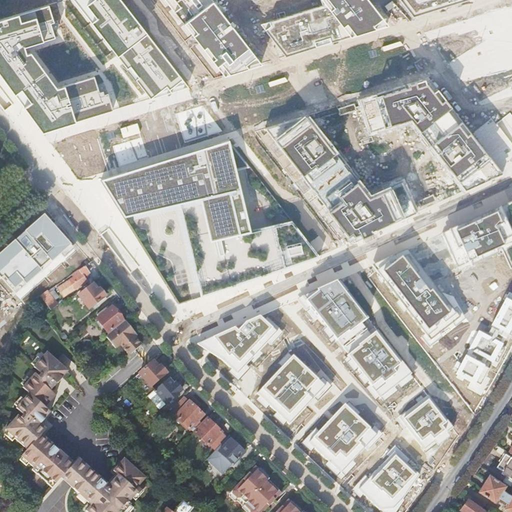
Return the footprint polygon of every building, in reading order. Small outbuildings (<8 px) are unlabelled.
[(120,0),(73,0),(150,98),(188,87),(120,0)] [(165,0),(224,76),(261,64),(211,0),(165,0)] [(368,0),(319,0),(322,5),(260,24),(285,57),(387,25),(368,0)] [(399,0),(413,17),(467,0),(399,0)] [(48,5),(0,19),(0,74),(42,132),(113,110),(108,93),(104,94),(103,91),(99,92),(94,76),(57,88),(30,52),(26,54),(24,47),(55,37),(50,23),(54,22),(48,5)] [(428,78),(359,99),(369,133),(409,120),(465,191),(503,174),(428,78)] [(352,242),(416,213),(402,181),(368,196),(355,179),(351,182),(346,175),(350,172),(342,162),(338,165),(333,158),(337,155),(306,115),(264,128),(305,180),(308,177),(314,184),(310,187),(318,197),(322,194),(327,201),(323,204),(352,242)] [(240,188),(229,139),(101,179),(124,217),(179,204),(201,297),(320,256),(291,220),(273,224),(250,230),(240,188)] [(511,202),(442,234),(457,268),(501,248),(510,269),(511,269),(511,202)] [(78,246),(52,214),(0,256),(0,277),(16,295),(78,246)] [(460,318),(407,250),(382,261),(384,264),(376,271),(430,341),(460,318)] [(384,264),(382,261),(372,266),(376,271),(384,264)] [(90,273),(85,266),(72,274),(74,278),(58,288),(63,297),(87,281),(84,277),(88,274),(90,273)] [(368,319),(339,281),(301,298),(336,342),(337,341),(342,337),(353,351),(348,355),(347,356),(380,398),(411,375),(377,331),(371,336),(361,324),(368,319)] [(78,295),(79,296),(86,304),(89,309),(106,296),(100,288),(97,290),(93,284),(78,295)] [(479,293),(481,294),(476,306),(483,309),(481,313),(495,319),(504,295),(482,287),(479,293)] [(511,294),(509,294),(492,326),(503,332),(501,337),(506,339),(511,328),(511,294)] [(86,304),(79,296),(75,300),(81,308),(86,304)] [(106,308),(97,315),(99,317),(97,318),(108,333),(124,320),(113,306),(108,310),(106,308)] [(277,333),(259,317),(197,345),(223,362),(237,376),(277,333)] [(136,350),(141,345),(135,337),(137,335),(125,321),(106,336),(116,348),(120,344),(129,355),(136,350)] [(479,332),(469,350),(493,363),(503,345),(479,332)] [(342,337),(337,341),(348,355),(353,351),(342,337)] [(43,356),(38,362),(37,363),(33,367),(40,373),(37,376),(34,374),(29,380),(24,386),(22,388),(29,394),(27,396),(20,404),(16,409),(23,415),(20,418),(18,416),(5,430),(7,432),(14,439),(27,450),(21,457),(22,457),(27,462),(34,468),(35,466),(40,471),(37,474),(38,475),(47,483),(50,479),(56,484),(61,478),(79,494),(87,501),(91,505),(85,511),(86,511),(123,511),(130,505),(131,504),(128,502),(137,492),(135,490),(145,478),(124,459),(113,471),(118,475),(108,486),(106,484),(105,484),(100,480),(101,479),(78,459),(74,464),(59,450),(58,451),(53,446),(54,446),(42,435),(46,430),(40,424),(41,424),(50,413),(45,408),(55,396),(50,391),(57,384),(62,378),(68,371),(47,352),(43,356)] [(35,360),(38,362),(43,356),(40,354),(35,360)] [(257,394),(289,425),(325,387),(293,356),(257,394)] [(459,369),(456,374),(475,385),(475,384),(481,386),(490,370),(465,357),(461,365),(457,363),(455,367),(459,369)] [(136,386),(146,398),(156,390),(152,385),(167,372),(161,365),(159,366),(154,360),(148,365),(137,375),(139,378),(142,375),(144,378),(142,381),(136,386)] [(24,386),(29,380),(26,378),(21,384),(24,386)] [(169,378),(156,390),(167,403),(182,389),(176,382),(174,383),(169,378)] [(20,404),(27,396),(24,394),(17,402),(20,404)] [(184,396),(163,418),(169,423),(176,415),(190,429),(194,425),(195,426),(198,424),(196,422),(204,414),(197,407),(191,401),(190,401),(189,401),(184,396)] [(428,396),(399,419),(421,448),(432,439),(435,443),(453,429),(428,396)] [(191,401),(197,407),(199,404),(194,398),(191,401)] [(345,405),(309,443),(341,474),(377,436),(345,405)] [(110,421),(115,426),(121,420),(117,416),(110,421)] [(115,426),(120,431),(126,425),(124,422),(126,419),(124,418),(121,420),(115,426)] [(210,444),(216,449),(227,437),(221,432),(222,431),(207,418),(194,431),(209,445),(210,444)] [(14,439),(7,432),(4,435),(12,442),(14,439)] [(216,449),(211,454),(213,456),(219,451),(232,463),(244,451),(228,436),(227,437),(216,449)] [(425,453),(436,445),(435,443),(432,439),(421,448),(425,453)] [(394,452),(358,490),(380,511),(394,510),(403,499),(420,476),(394,452)] [(506,483),(511,487),(511,458),(507,456),(499,469),(505,473),(504,475),(509,478),(506,483)] [(27,462),(22,457),(19,460),(25,465),(27,462)] [(240,497),(246,503),(269,478),(268,476),(260,468),(256,465),(233,490),(233,493),(237,497),(240,497)] [(37,475),(38,475),(37,474),(40,471),(35,466),(34,468),(32,470),(37,475)] [(261,467),(260,468),(268,476),(269,475),(261,467)] [(490,478),(480,494),(498,506),(500,504),(504,506),(502,508),(508,511),(511,511),(511,498),(503,493),(506,488),(490,478)] [(52,488),(56,484),(50,479),(47,483),(46,483),(52,488)] [(270,481),(269,480),(259,491),(246,505),(251,509),(251,511),(262,511),(282,492),(278,488),(270,481)] [(271,480),(270,481),(278,488),(279,488),(271,480)] [(238,500),(243,505),(245,504),(246,503),(240,497),(237,497),(233,493),(233,490),(230,493),(230,495),(235,500),(238,500)] [(87,501),(79,494),(76,497),(84,504),(87,501)] [(482,511),(487,505),(473,495),(468,502),(468,501),(460,511),(461,511),(482,511)] [(199,498),(196,502),(201,508),(205,504),(199,498)] [(289,511),(296,506),(296,505),(292,502),(289,498),(276,511),(289,511)] [(171,511),(167,508),(163,511),(188,511),(192,507),(188,504),(189,503),(187,502),(186,503),(182,500),(172,511),(171,511)]
